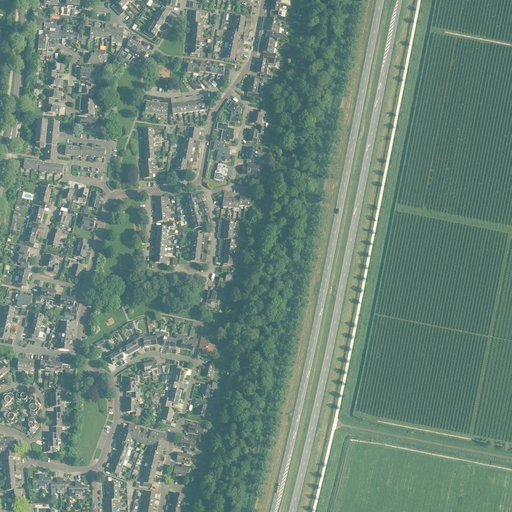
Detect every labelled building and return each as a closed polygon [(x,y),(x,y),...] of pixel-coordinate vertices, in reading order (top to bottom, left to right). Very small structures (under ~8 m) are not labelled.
[(53,7),(61,8),(61,0),(51,0),(51,5),(51,8),(50,9),(53,9),(53,7)] [(72,9),(73,0),(61,0),(61,8),(72,9)] [(75,7),(79,7),(79,10),(82,10),(83,4),(80,3),(79,0),(73,0),(72,9),(75,9),(75,7)] [(122,9),(126,5),(120,0),(117,0),(116,2),(116,3),(118,5),(120,7),(122,9)] [(176,3),(167,1),(166,6),(173,8),(172,10),(179,12),(180,9),(181,8),(180,7),(175,6),(176,3)] [(271,10),(270,11),(274,12),(273,15),(277,16),(281,17),(281,13),(282,12),(279,12),(280,8),(282,9),(283,6),(272,4),(271,10)] [(159,13),(172,21),(172,20),(172,19),(168,16),(169,13),(162,8),(159,13)] [(156,18),(164,22),(165,20),(170,22),(171,22),(172,21),(159,13),(156,18)] [(269,19),(268,25),(277,27),(278,20),(284,21),(285,17),(281,17),(277,16),(276,20),(270,19),(269,19)] [(153,22),(166,30),(167,29),(167,28),(162,25),(164,22),(156,18),(153,22)] [(166,30),(153,22),(150,27),(158,31),(160,29),(164,31),(165,31),(166,30)] [(158,31),(150,27),(148,25),(145,30),(147,31),(152,34),(151,36),(155,38),(155,37),(155,36),(158,31)] [(268,25),(267,31),(274,33),(273,37),(278,38),(282,38),(283,34),(279,33),(280,27),(277,27),(268,25)] [(38,49),(42,50),(41,56),(47,56),(48,43),(47,43),(48,39),(58,40),(58,31),(55,30),(55,32),(43,31),(42,36),(39,36),(38,49)] [(63,30),(62,39),(65,39),(65,41),(74,47),(77,42),(78,34),(73,33),(73,34),(66,33),(66,30),(63,30)] [(265,40),(264,46),(275,48),(276,42),(277,42),(278,38),(273,37),(269,36),(269,40),(265,39),(265,40)] [(129,53),(129,52),(138,37),(137,37),(136,37),(133,41),(131,40),(124,50),(129,53)] [(140,38),(138,37),(129,52),(134,55),(140,46),(137,44),(140,39),(140,38)] [(238,43),(238,39),(229,38),(228,43),(243,46),(243,44),(238,43)] [(142,47),(140,46),(134,55),(138,58),(147,43),(146,42),(145,43),(142,47)] [(147,43),(138,58),(142,60),(143,58),(144,59),(149,51),(146,50),(149,45),(149,44),(147,43)] [(262,47),(262,49),(263,50),(263,51),(263,52),(265,53),(267,53),(266,57),(267,57),(275,59),(276,54),(274,54),(275,48),(264,46),(263,46),(262,47)] [(200,49),(191,48),(191,54),(190,55),(190,56),(198,57),(198,55),(199,55),(200,49)] [(235,53),(236,50),(227,48),(226,54),(241,56),(241,55),(241,54),(235,53)] [(94,51),(94,55),(88,54),(87,63),(101,64),(101,59),(105,60),(106,52),(94,51)] [(259,59),(258,66),(268,68),(269,64),(274,65),(275,59),(267,57),(267,61),(263,60),(259,59)] [(47,75),(56,75),(56,72),(63,73),(64,65),(52,64),(52,71),(47,71),(47,75)] [(154,64),(152,77),(166,79),(168,66),(154,64)] [(258,66),(257,73),(260,74),(261,74),(264,74),(263,78),(264,78),(271,80),(272,76),(267,75),(268,68),(258,66)] [(88,81),(89,78),(89,75),(94,76),(95,68),(90,67),(90,69),(81,68),(80,77),(80,80),(88,81)] [(56,75),(47,75),(47,78),(51,79),(50,86),(62,87),(63,80),(55,79),(56,75)] [(250,81),(249,86),(260,88),(261,86),(258,85),(259,82),(263,83),(264,78),(263,78),(261,77),(260,77),(256,77),(255,81),(250,80),(250,81)] [(79,87),(78,94),(90,95),(90,88),(95,89),(95,85),(86,84),(86,88),(79,87)] [(248,92),(248,93),(253,93),(252,97),(258,99),(259,94),(257,94),(257,90),(260,91),(260,88),(249,86),(248,92)] [(44,101),(53,102),(53,99),(60,100),(61,92),(49,91),(49,98),(44,98),(44,101)] [(94,112),(93,111),(94,103),(95,103),(96,101),(83,100),(82,111),(84,111),(83,114),(94,115),(94,112)] [(229,100),(227,103),(230,105),(228,109),(232,112),(231,116),(230,116),(231,117),(230,122),(236,123),(238,112),(241,112),(242,109),(240,108),(239,109),(237,108),(238,106),(232,102),(229,100)] [(53,102),(44,101),(44,105),(48,106),(47,113),(59,114),(60,107),(53,106),(53,102)] [(259,127),(263,128),(264,124),(261,124),(262,117),(264,117),(265,112),(257,111),(256,114),(254,113),(253,118),(252,118),(251,123),(260,125),(259,127)] [(90,117),(90,118),(81,117),(80,127),(89,128),(89,125),(94,125),(95,117),(90,117)] [(44,148),(46,122),(38,121),(36,145),(40,145),(40,148),(44,148)] [(46,158),(46,161),(54,162),(54,159),(58,123),(50,122),(46,158)] [(228,125),(218,123),(217,129),(223,130),(221,141),(222,141),(222,142),(224,142),(228,142),(228,140),(233,141),(234,135),(233,135),(234,129),(227,128),(228,125)] [(263,128),(259,127),(257,127),(256,131),(250,130),(248,137),(249,137),(248,142),(257,143),(258,134),(265,135),(266,129),(263,128)] [(199,136),(185,133),(185,136),(189,136),(188,140),(194,141),(198,142),(199,136)] [(184,144),(199,147),(199,146),(198,145),(193,144),(194,141),(188,140),(185,139),(184,144)] [(218,151),(216,160),(225,162),(225,160),(229,160),(230,155),(229,155),(230,149),(223,148),(224,144),(214,143),(213,150),(218,151)] [(66,147),(65,155),(72,156),(81,157),(81,156),(104,158),(105,150),(95,149),(95,144),(92,144),(91,148),(81,147),(81,149),(73,148),(66,147)] [(246,152),(244,160),(247,160),(247,164),(248,164),(251,164),(259,166),(260,160),(257,159),(259,151),(257,151),(255,151),(255,150),(247,148),(246,153),(246,152)] [(182,155),(197,158),(197,156),(191,155),(192,151),(183,150),(182,155)] [(63,175),(63,167),(40,164),(40,163),(24,161),(23,170),(39,171),(39,172),(63,175)] [(215,171),(213,180),(222,181),(224,175),(226,176),(227,169),(226,169),(226,165),(218,164),(216,171),(215,171)] [(243,166),(242,174),(253,176),(254,172),(257,172),(258,169),(259,166),(251,164),(248,164),(247,167),(243,166)] [(41,186),(38,195),(49,197),(51,191),(46,190),(47,184),(39,182),(38,185),(41,186)] [(74,200),(77,190),(70,188),(70,191),(66,190),(63,199),(71,201),(71,199),(74,200)] [(77,190),(74,200),(78,201),(79,198),(86,200),(88,190),(81,188),(80,191),(77,190)] [(92,197),(90,206),(97,208),(100,197),(98,197),(99,193),(93,192),(91,197),(92,197)] [(33,204),(40,206),(44,207),(45,204),(47,204),(49,197),(38,195),(37,201),(33,200),(32,204),(33,204)] [(202,199),(188,203),(189,208),(198,206),(197,203),(202,202),(203,201),(202,199)] [(34,216),(42,218),(43,211),(39,210),(40,206),(33,204),(31,209),(35,210),(34,216)] [(205,210),(190,213),(191,219),(200,217),(199,213),(205,212),(205,211),(205,210)] [(60,212),(57,223),(64,225),(67,214),(60,212)] [(80,218),(83,219),(80,228),(81,226),(91,229),(91,231),(93,223),(94,224),(94,222),(94,220),(94,221),(87,219),(88,215),(81,213),(80,218)] [(42,218),(34,216),(29,215),(27,225),(34,227),(35,223),(40,224),(42,218)] [(204,227),(203,227),(202,224),(207,223),(208,222),(207,220),(193,224),(194,229),(197,229),(198,232),(205,230),(204,227)] [(157,233),(165,233),(166,230),(168,230),(168,227),(173,227),(173,223),(164,223),(163,227),(158,227),(157,233)] [(34,227),(27,225),(24,235),(35,238),(37,231),(33,230),(34,227)] [(51,234),(49,245),(57,247),(59,236),(61,236),(62,232),(54,230),(53,234),(51,234)] [(24,235),(24,238),(26,239),(25,241),(23,241),(22,245),(29,247),(30,243),(34,244),(35,238),(24,235)] [(78,247),(76,255),(81,256),(81,257),(82,257),(84,257),(86,250),(88,245),(85,245),(86,241),(79,239),(77,247),(78,247)] [(19,256),(27,258),(28,258),(30,253),(28,252),(29,248),(17,245),(15,255),(19,256)] [(44,266),(51,268),(50,271),(47,271),(58,274),(58,273),(56,273),(58,267),(53,266),(55,258),(58,258),(44,254),(46,255),(45,259),(44,266)] [(27,258),(19,256),(18,263),(21,264),(20,266),(28,268),(29,263),(26,262),(27,258)] [(233,259),(225,258),(224,264),(223,264),(223,266),(227,266),(227,264),(232,265),(233,259)] [(69,264),(74,265),(72,275),(67,274),(66,278),(74,280),(75,277),(79,278),(82,267),(78,266),(79,262),(70,260),(69,264)] [(16,277),(19,277),(27,279),(29,273),(25,272),(26,268),(19,267),(18,271),(20,271),(19,274),(17,274),(16,277)] [(228,275),(225,274),(224,279),(219,278),(218,282),(233,285),(236,274),(229,272),(228,275)] [(27,279),(19,277),(18,282),(15,281),(14,287),(21,288),(22,285),(26,286),(27,279)] [(41,299),(46,300),(49,290),(38,287),(35,301),(40,302),(41,299)] [(224,291),(222,290),(216,289),(215,293),(208,291),(206,299),(205,303),(210,304),(211,301),(215,302),(216,295),(219,296),(220,294),(221,294),(223,295),(224,291)] [(49,290),(46,300),(46,302),(49,303),(49,301),(52,301),(52,305),(55,306),(58,295),(54,294),(55,291),(49,290)] [(19,296),(18,300),(14,299),(18,300),(17,307),(21,307),(21,306),(22,304),(29,306),(32,294),(31,294),(30,297),(27,297),(28,293),(27,297),(25,296),(26,292),(25,292),(24,296),(20,295),(20,293),(17,293),(20,294),(19,295),(19,294),(19,296)] [(60,305),(66,306),(68,298),(58,295),(55,306),(60,307),(60,305)] [(68,298),(66,306),(72,307),(71,310),(76,311),(77,304),(75,303),(75,301),(74,300),(75,299),(74,299),(68,298)] [(4,312),(3,317),(18,321),(18,319),(17,319),(12,317),(13,314),(4,312)] [(2,323),(1,328),(15,331),(15,330),(15,329),(10,328),(11,325),(2,323)] [(40,332),(31,330),(30,335),(29,335),(28,339),(35,340),(36,337),(38,337),(40,332)] [(156,340),(160,340),(160,332),(153,333),(153,337),(149,337),(151,346),(152,347),(153,346),(154,346),(157,346),(156,340)] [(162,346),(168,347),(170,338),(167,337),(167,333),(160,332),(160,340),(163,341),(162,346)] [(8,335),(0,333),(0,339),(6,341),(5,344),(12,346),(13,341),(13,340),(8,338),(8,335)] [(137,345),(140,343),(137,335),(137,334),(132,337),(133,339),(128,342),(134,352),(139,349),(137,345)] [(144,347),(151,346),(149,337),(146,338),(145,334),(137,335),(140,343),(143,342),(144,347)] [(179,343),(179,342),(180,335),(175,334),(174,339),(170,338),(168,347),(174,348),(176,342),(179,343)] [(181,348),(186,349),(189,340),(185,339),(186,336),(180,335),(179,342),(182,343),(181,348)] [(192,351),(194,345),(196,346),(198,339),(193,338),(192,341),(189,340),(186,349),(192,351)] [(203,347),(202,355),(207,356),(207,355),(210,356),(211,354),(216,355),(218,347),(204,343),(205,340),(201,339),(199,347),(203,347)] [(134,352),(128,342),(123,345),(121,343),(119,345),(125,356),(128,354),(129,355),(134,352)] [(114,354),(118,362),(123,358),(123,357),(125,356),(119,345),(116,346),(117,349),(112,352),(113,354),(114,354)] [(114,354),(113,354),(112,352),(110,354),(109,353),(107,354),(106,352),(103,354),(108,362),(110,360),(113,365),(118,362),(114,354)] [(40,361),(39,361),(38,370),(40,370),(45,371),(46,356),(45,355),(44,356),(44,361),(40,361)] [(18,366),(17,370),(24,371),(25,360),(20,360),(20,359),(15,359),(15,366),(18,366)] [(29,361),(25,360),(24,371),(30,371),(30,367),(33,368),(34,360),(29,360),(29,361)] [(149,363),(152,372),(155,371),(156,375),(162,373),(160,365),(157,366),(156,362),(149,363)] [(0,363),(0,372),(2,375),(6,373),(7,373),(10,375),(13,373),(6,365),(3,367),(1,363),(0,363)] [(152,372),(149,363),(143,365),(144,369),(141,370),(143,378),(149,377),(148,373),(152,372)] [(206,365),(203,376),(211,378),(214,367),(215,368),(216,364),(209,363),(209,365),(206,365)] [(175,376),(184,378),(186,372),(181,370),(182,367),(174,365),(172,371),(176,372),(175,376)] [(126,380),(126,386),(135,386),(135,382),(139,382),(139,376),(130,376),(131,379),(126,380)] [(169,384),(177,386),(178,383),(183,384),(184,378),(175,376),(174,379),(170,379),(169,384)] [(202,389),(201,395),(209,398),(212,388),(215,389),(217,384),(215,383),(210,382),(209,382),(208,386),(202,384),(201,388),(202,389)] [(177,386),(169,384),(168,391),(172,392),(171,395),(180,397),(181,391),(177,390),(177,386)] [(135,386),(126,386),(125,386),(125,387),(125,389),(126,389),(126,396),(139,396),(139,390),(135,390),(135,386)] [(13,396),(16,397),(15,397),(17,399),(19,400),(21,399),(21,400),(24,400),(26,399),(28,400),(30,398),(31,396),(30,393),(27,393),(26,391),(23,390),(21,391),(21,394),(18,393),(17,391),(14,390),(12,391),(12,393),(13,396)] [(52,401),(60,401),(60,397),(62,397),(61,391),(51,391),(51,394),(52,401)] [(1,408),(1,409),(2,409),(7,410),(5,406),(7,405),(7,403),(8,403),(10,402),(10,400),(13,398),(13,396),(12,393),(9,393),(7,394),(5,394),(3,395),(2,398),(3,400),(1,401),(1,403),(3,407),(1,408)] [(162,403),(170,405),(171,402),(178,404),(180,397),(171,395),(170,399),(163,397),(162,403)] [(33,415),(35,414),(36,412),(38,411),(39,408),(37,406),(35,405),(35,403),(34,401),(35,398),(33,396),(31,396),(30,398),(28,400),(29,402),(29,404),(30,406),(29,406),(28,408),(30,411),(29,413),(31,415),(33,415)] [(126,406),(135,406),(135,402),(139,402),(139,396),(126,396),(126,406)] [(198,408),(196,415),(205,417),(207,410),(208,410),(209,404),(196,400),(194,407),(198,408)] [(60,401),(52,401),(52,407),(56,407),(56,411),(64,411),(64,404),(61,404),(60,401)] [(170,405),(162,403),(160,410),(164,411),(164,414),(172,416),(174,410),(169,409),(170,405)] [(136,410),(135,406),(126,406),(127,412),(131,412),(131,415),(140,415),(140,410),(136,410)] [(2,414),(3,414),(3,416),(5,418),(7,418),(6,421),(8,423),(10,424),(12,423),(15,423),(17,422),(17,419),(16,417),(14,416),(12,414),(10,414),(9,414),(9,413),(6,412),(7,410),(2,409),(1,409),(0,411),(2,414)] [(52,421),(61,421),(61,416),(64,416),(64,411),(56,411),(57,414),(52,414),(52,421)] [(33,415),(31,415),(30,418),(28,419),(27,422),(29,424),(28,426),(29,428),(29,430),(30,433),(33,433),(35,432),(35,430),(38,429),(38,426),(37,424),(34,423),(35,421),(35,420),(36,419),(37,417),(35,414),(33,415)] [(172,416),(164,414),(163,418),(158,417),(157,423),(170,426),(172,416)] [(52,431),(60,431),(60,427),(61,427),(61,423),(64,423),(64,421),(61,421),(52,421),(52,427),(52,431)] [(190,423),(188,433),(202,436),(205,427),(190,423)] [(116,440),(122,442),(128,444),(130,439),(132,438),(137,440),(139,433),(140,431),(135,430),(136,426),(129,424),(128,428),(129,428),(128,432),(124,431),(125,426),(121,425),(119,432),(121,433),(120,435),(118,434),(116,440)] [(136,442),(142,443),(146,429),(145,429),(144,429),(142,434),(139,433),(137,440),(136,442)] [(165,439),(167,435),(159,433),(159,435),(156,434),(157,432),(152,430),(149,436),(150,436),(148,443),(153,444),(154,446),(153,451),(153,452),(159,453),(160,453),(161,454),(163,448),(167,449),(168,442),(164,441),(164,443),(159,442),(161,437),(165,439)] [(48,441),(57,441),(57,437),(60,437),(60,431),(52,431),(52,434),(48,434),(48,441)] [(182,437),(180,446),(189,448),(189,445),(194,447),(196,439),(191,438),(191,439),(182,437)] [(0,438),(0,451),(4,451),(6,453),(6,458),(13,458),(15,458),(14,452),(19,452),(18,445),(13,445),(14,446),(9,447),(9,442),(14,442),(14,438),(7,438),(7,441),(4,441),(4,438),(0,438)] [(57,441),(48,441),(49,446),(44,446),(45,452),(55,452),(55,447),(58,447),(57,441)] [(130,445),(128,444),(122,442),(121,445),(116,443),(115,444),(114,445),(128,450),(130,445)] [(126,455),(128,450),(114,445),(114,446),(114,447),(119,449),(118,452),(126,455)] [(153,451),(151,451),(150,456),(164,460),(164,459),(164,457),(159,456),(160,453),(159,453),(153,452),(153,451)] [(178,453),(176,461),(189,464),(191,456),(193,456),(193,452),(187,451),(186,454),(178,453)] [(124,460),(126,455),(118,452),(117,455),(112,453),(111,453),(110,455),(124,460)] [(115,459),(114,462),(122,465),(124,460),(110,455),(110,456),(110,457),(115,459)] [(107,465),(121,470),(122,465),(114,462),(113,465),(108,463),(107,464),(107,465)] [(147,467),(162,470),(162,469),(162,468),(156,467),(157,464),(148,462),(147,467)] [(121,470),(107,465),(106,466),(107,467),(112,469),(110,472),(119,476),(121,470)] [(175,467),(173,475),(185,478),(187,470),(189,471),(189,467),(182,465),(181,469),(175,467)] [(145,477),(159,481),(160,480),(159,479),(154,477),(155,474),(146,472),(145,477)] [(33,489),(42,489),(42,475),(39,475),(39,479),(30,479),(30,485),(33,485),(33,489)] [(42,489),(51,489),(51,483),(51,479),(45,479),(45,475),(42,475),(42,489)] [(159,481),(145,477),(143,487),(151,488),(153,482),(158,483),(159,482),(159,481)] [(51,493),(60,493),(60,479),(57,479),(57,483),(51,483),(51,489),(51,493)] [(62,493),(69,493),(69,487),(69,483),(63,483),(63,479),(60,479),(60,493),(60,497),(62,497),(62,493)] [(81,482),(78,483),(78,497),(87,497),(87,492),(90,492),(90,486),(81,487),(81,482)] [(75,487),(69,487),(69,493),(69,497),(78,497),(78,483),(75,483),(75,487)] [(173,504),(182,506),(183,501),(168,498),(168,499),(169,500),(174,501),(173,504)]
